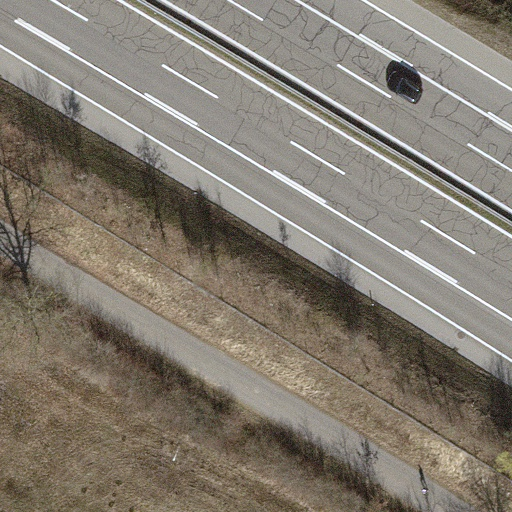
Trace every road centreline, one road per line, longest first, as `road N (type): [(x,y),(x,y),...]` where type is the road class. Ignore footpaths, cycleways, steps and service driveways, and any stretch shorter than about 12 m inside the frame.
road 1 (track): [(0,236),(448,511)]
road 2 (motorway): [(511,170),(227,0)]
road 3 (motorway): [(511,145),(235,0)]
road 4 (motorway): [(45,0),(288,143)]
road 5 (motorway): [(288,143),(511,314)]
road 6 (motorway): [(288,143),(511,283)]
